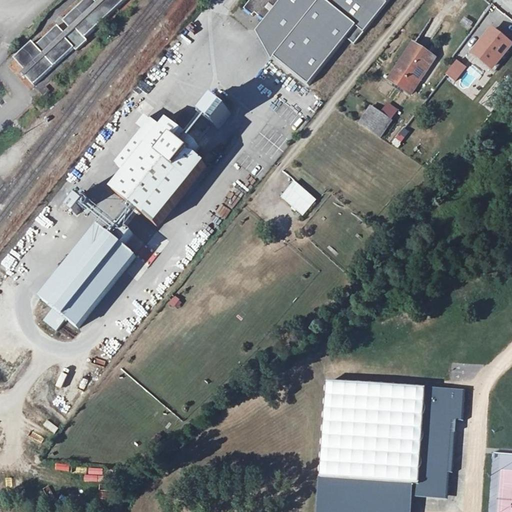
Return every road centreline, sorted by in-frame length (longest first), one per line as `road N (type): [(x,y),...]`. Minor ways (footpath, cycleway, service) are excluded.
road 1 (unknown): [(0,352),(25,359),(57,348),(195,197),(244,122),(227,65)]
road 2 (unknown): [(207,19),(0,295)]
